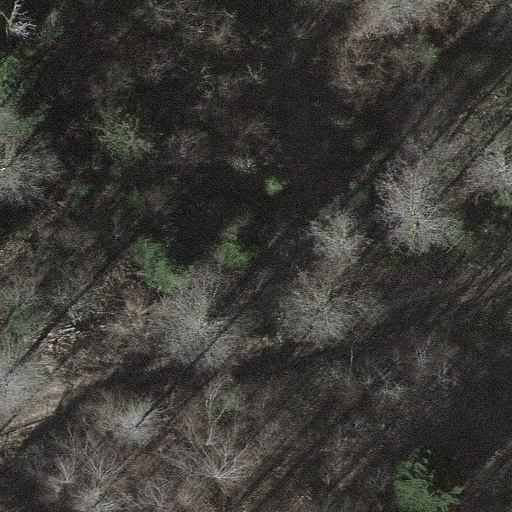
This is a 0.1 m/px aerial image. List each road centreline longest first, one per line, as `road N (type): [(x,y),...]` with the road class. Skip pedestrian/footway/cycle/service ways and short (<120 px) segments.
road 1 (track): [(0,422),(105,377),(393,316),(511,259)]
road 2 (track): [(511,42),(288,13),(256,0)]
